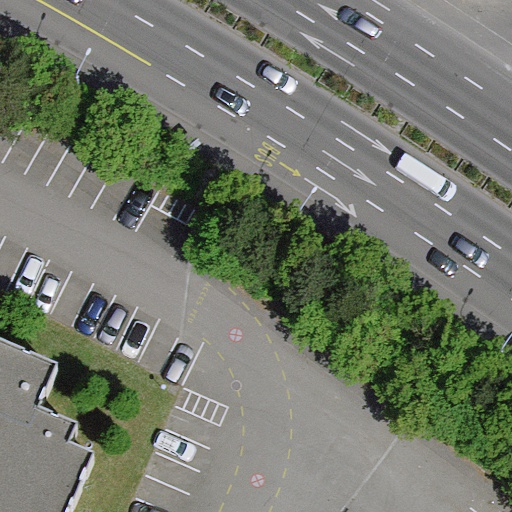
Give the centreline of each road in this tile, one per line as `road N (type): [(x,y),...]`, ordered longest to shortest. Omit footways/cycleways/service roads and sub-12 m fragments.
road 1 (primary): [(90,0),(295,126),(511,276)]
road 2 (primary): [(511,127),(314,0)]
